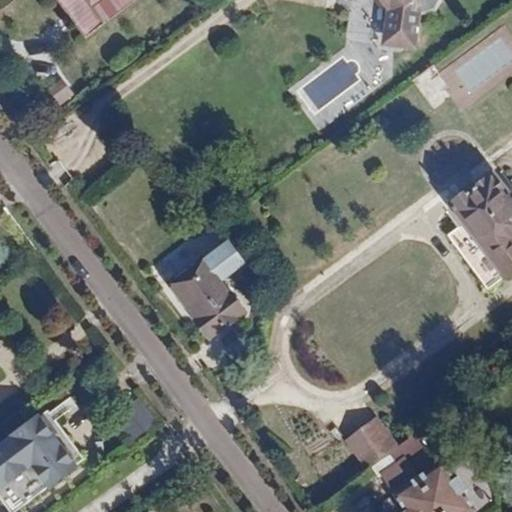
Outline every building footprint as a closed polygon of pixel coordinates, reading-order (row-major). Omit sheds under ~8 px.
[(404,51),(407,22),(416,19),(421,16),(423,11),(424,4),(422,0),(360,0),(374,18),(371,49),(377,60),(390,62),(404,51)] [(489,289),(511,271),(511,187),(508,191),(494,173),(456,203),(469,220),(449,236),(489,289)] [(209,259),(176,284),(215,335),(249,310),(209,259)] [(0,390),(8,384),(0,373),(0,390)] [(79,466),(42,418),(0,450),(0,475),(8,486),(41,462),(57,484),(79,466)] [(380,419),(353,438),(373,467),(400,447),(380,419)] [(477,511),(446,463),(397,495),(408,511),(477,511)]
